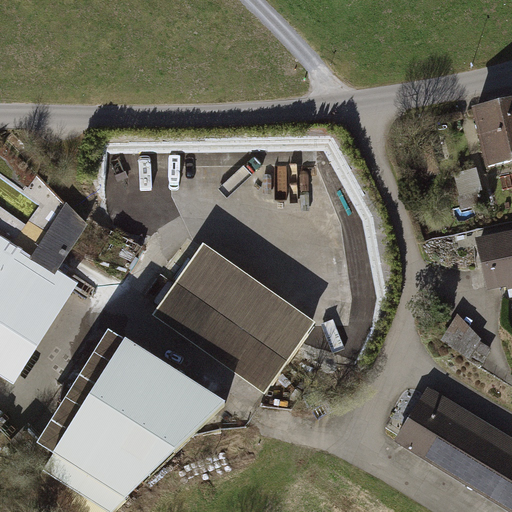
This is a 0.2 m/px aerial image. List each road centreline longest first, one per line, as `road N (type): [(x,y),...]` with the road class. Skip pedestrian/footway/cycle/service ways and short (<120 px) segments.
road 1 (unclassified): [(511,76),(341,110),(0,119)]
road 2 (track): [(244,0),(308,60),(341,110)]
